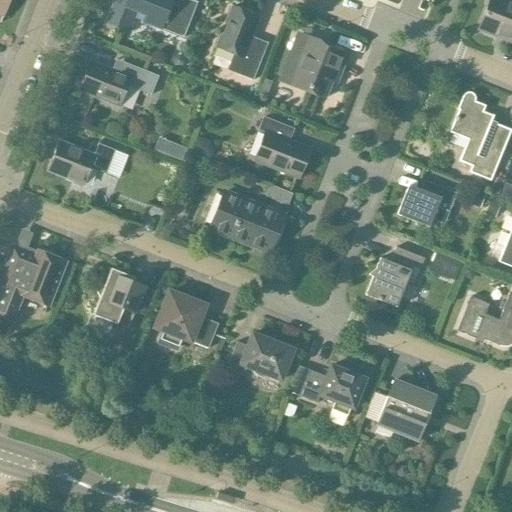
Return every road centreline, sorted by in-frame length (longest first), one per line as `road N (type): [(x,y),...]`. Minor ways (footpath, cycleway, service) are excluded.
road 1 (residential): [(0,196),(78,225),(93,222),(278,295)]
road 2 (residential): [(328,316),(433,44)]
road 3 (residential): [(278,295),(386,26)]
road 4 (residential): [(328,316),(500,381)]
road 5 (primary): [(138,504),(55,461),(0,444)]
road 6 (unclassified): [(0,136),(52,0)]
road 7 (primary): [(0,466),(138,504)]
road 8 (residential): [(451,511),(500,381)]
